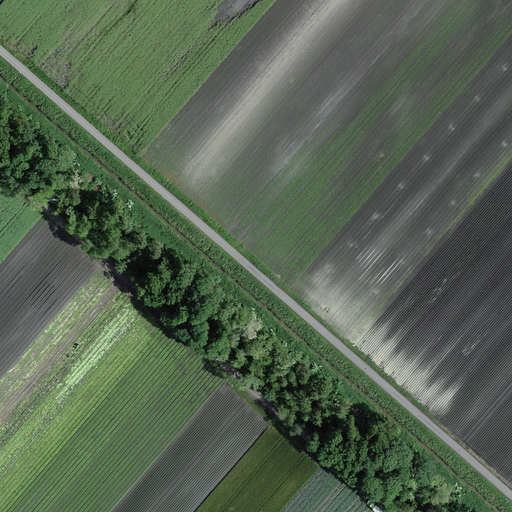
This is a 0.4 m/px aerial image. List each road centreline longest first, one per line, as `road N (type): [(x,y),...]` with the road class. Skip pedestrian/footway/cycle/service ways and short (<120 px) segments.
road 1 (track): [(0,48),(511,495)]
road 2 (track): [(0,165),(396,511)]
